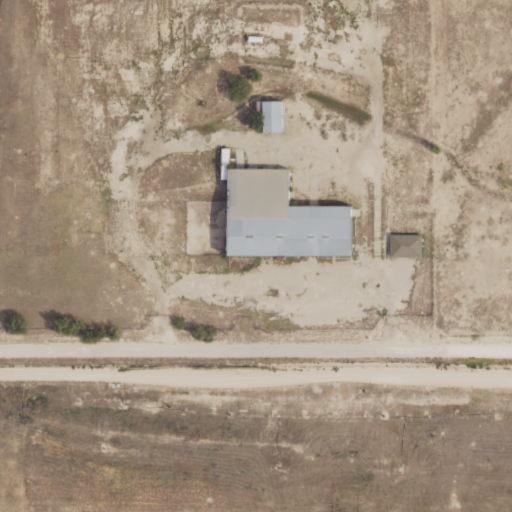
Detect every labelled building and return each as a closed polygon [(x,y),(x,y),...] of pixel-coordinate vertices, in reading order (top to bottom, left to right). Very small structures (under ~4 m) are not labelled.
[(124,20),(136,20),(136,36),(124,36),(124,20)] [(283,99),(258,100),(258,116),(265,116),(265,131),(284,131),(283,99)] [(221,147),(229,147),(229,179),(221,179),(221,147)] [(230,168),(230,255),(352,254),(352,205),(292,205),(291,167),(230,168)] [(390,234),(390,256),(421,255),(421,233),(390,234)]
